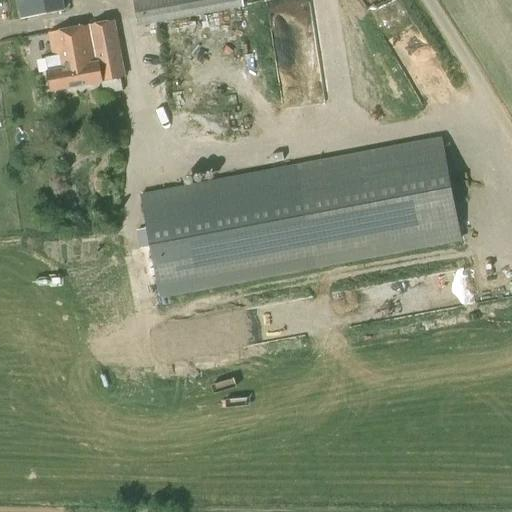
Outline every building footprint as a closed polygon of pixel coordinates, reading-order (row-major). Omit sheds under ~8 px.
[(18,0),(22,17),(63,9),(61,0),(18,0)] [(138,27),(245,8),(243,0),(135,0),(133,0),(138,27)] [(52,90),(102,81),(125,76),(124,70),(114,19),(49,31),(54,56),(45,58),(52,90)] [(442,137),(140,195),(146,228),(150,247),(160,298),(462,241),(442,137)] [(140,249),(150,247),(146,228),(136,230),(140,249)]
